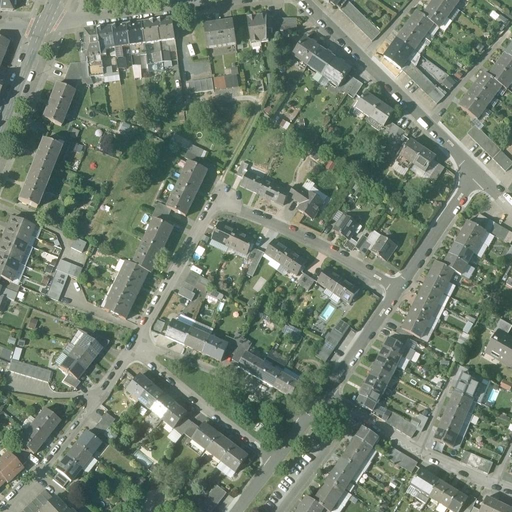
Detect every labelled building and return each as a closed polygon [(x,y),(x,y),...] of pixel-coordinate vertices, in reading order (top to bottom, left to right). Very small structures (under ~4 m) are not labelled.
[(0,0),(0,11),(12,12),(13,1),(17,1),(17,0),(0,0)] [(454,8),(442,0),(435,0),(430,7),(446,19),(454,8)] [(459,0),(442,0),(454,8),(459,0)] [(346,1),(338,9),(342,13),(350,5),(346,1)] [(350,5),(342,13),(346,18),(355,9),(350,5)] [(446,19),(430,7),(422,18),(433,25),(438,29),(446,19)] [(355,9),(346,18),(350,22),(359,13),(355,9)] [(359,13),(350,22),(355,26),(363,18),(359,13)] [(422,18),(417,13),(410,22),(426,34),(433,25),(422,18)] [(266,17),(257,19),(261,44),(268,43),(266,31),(266,30),(266,19),(266,18),(266,17)] [(363,18),(355,26),(359,30),(367,22),(363,18)] [(257,19),(247,20),(251,46),(261,44),(257,19)] [(172,21),(157,23),(160,44),(165,43),(175,41),(172,21)] [(232,21),(204,25),(207,50),(236,46),(232,21)] [(363,34),(372,26),(367,22),(359,30),(363,34)] [(426,34),(410,22),(404,31),(420,43),(426,34)] [(157,23),(142,25),(145,46),(154,45),(160,44),(157,23)] [(142,25),(127,27),(130,48),(139,47),(145,46),(142,25)] [(376,30),(372,26),(363,34),(367,39),(376,30)] [(127,27),(112,29),(115,50),(130,48),(127,27)] [(112,29),(97,31),(100,52),(115,50),(112,29)] [(376,30),(367,39),(372,43),(380,34),(376,30)] [(97,31),(88,33),(85,36),(87,60),(101,58),(100,52),(97,31)] [(420,43),(404,31),(397,40),(414,52),(420,43)] [(304,39),(292,57),(302,63),(303,61),(309,65),(320,50),(315,47),(316,46),(312,43),(311,44),(304,39)] [(0,40),(0,63),(8,43),(0,40)] [(414,52),(397,40),(391,49),(407,61),(414,52)] [(165,43),(160,44),(163,64),(171,63),(171,62),(169,48),(166,48),(165,43)] [(160,44),(154,45),(154,47),(155,47),(156,55),(153,55),(155,65),(163,64),(160,44)] [(124,59),(122,49),(115,50),(116,60),(124,59)] [(407,61),(391,49),(384,58),(400,70),(407,61)] [(326,54),(320,50),(309,65),(307,67),(317,74),(318,72),(324,76),(335,60),(331,57),(332,56),(327,53),(326,54)] [(511,60),(504,55),(496,66),(511,77),(511,60)] [(134,58),(131,58),(133,69),(141,67),(140,57),(134,58)] [(101,58),(87,60),(89,78),(103,76),(102,63),(101,58)] [(124,59),(116,60),(117,66),(118,70),(124,69),(126,69),(124,59)] [(345,65),(340,62),(339,63),(335,60),(324,76),(330,80),(329,82),(339,89),(351,71),(344,66),(345,65)] [(102,63),(103,76),(112,75),(111,67),(110,61),(102,63)] [(410,64),(402,72),(406,76),(415,68),(410,64)] [(80,66),(71,68),(63,88),(74,93),(79,79),(82,79),(80,66)] [(511,83),(511,77),(496,66),(488,78),(502,87),(506,91),(511,83)] [(142,79),(141,67),(133,69),(135,80),(142,79)] [(415,68),(406,76),(410,81),(419,72),(415,68)] [(419,72),(410,81),(415,85),(423,76),(419,72)] [(488,78),(483,74),(475,85),(493,99),(502,87),(488,78)] [(423,76),(415,85),(419,89),(428,80),(423,76)] [(449,77),(443,84),(450,90),(456,83),(449,77)] [(343,93),(348,96),(358,82),(352,79),(343,93)] [(212,80),(188,84),(190,95),(213,91),(212,80)] [(428,80),(419,89),(423,93),(432,85),(428,80)] [(358,82),(348,96),(353,100),(363,86),(358,82)] [(63,88),(55,85),(42,120),(60,127),(74,93),(63,88)] [(432,85),(423,93),(428,97),(436,89),(432,85)] [(493,99),(475,85),(467,96),(485,110),(493,99)] [(436,89),(428,97),(432,102),(440,93),(436,89)] [(440,93),(432,102),(436,106),(445,97),(440,93)] [(380,104),(365,94),(355,109),(370,119),(380,104)] [(485,110),(467,96),(459,108),(474,119),(477,121),(485,110)] [(380,104),(370,119),(384,128),(394,114),(380,104)] [(477,121),(474,119),(471,123),(475,127),(479,131),(480,132),(484,128),(477,121)] [(394,126),(384,140),(390,144),(399,130),(394,126)] [(475,127),(467,135),(471,139),(479,131),(475,127)] [(399,130),(390,144),(396,148),(405,134),(399,130)] [(479,131),(471,139),(475,144),(484,135),(480,132),(479,131)] [(484,135),(475,144),(479,148),(488,139),(484,135)] [(488,139),(479,148),(484,152),(492,144),(488,139)] [(60,148),(42,141),(39,147),(40,147),(32,166),(29,171),(48,179),(51,171),(49,170),(55,155),(57,156),(60,148)] [(423,150),(410,142),(395,163),(408,172),(413,165),(423,150)] [(492,144),(484,152),(488,156),(496,148),(492,144)] [(386,152),(394,156),(396,150),(388,147),(386,152)] [(496,148),(488,156),(492,161),(500,152),(501,152),(496,148)] [(436,159),(423,150),(413,165),(425,174),(436,159)] [(500,152),(492,161),(496,165),(505,156),(500,152)] [(199,159),(187,153),(185,159),(196,165),(199,159)] [(505,156),(496,165),(501,169),(509,161),(505,156)] [(511,163),(509,161),(501,169),(505,173),(511,166),(511,163)] [(207,172),(188,163),(166,209),(170,211),(185,218),(207,172)] [(445,170),(439,166),(430,179),(436,184),(445,170)] [(48,179),(29,171),(27,177),(28,177),(20,196),(17,202),(36,209),(39,201),(37,200),(43,186),(45,187),(48,179)] [(265,182),(254,177),(253,179),(246,175),(241,187),(259,195),(264,183),(265,182)] [(272,186),(271,187),(264,183),(259,195),(277,204),(283,191),(272,186)] [(300,190),(295,187),(288,196),(293,200),(300,190)] [(300,190),(293,200),(301,205),(308,195),(300,190)] [(321,201),(309,193),(301,205),(297,211),(311,221),(319,210),(316,208),(321,201)] [(166,209),(158,205),(156,211),(167,217),(170,211),(166,209)] [(167,217),(156,211),(151,220),(154,221),(154,220),(163,225),(167,217)] [(484,218),(479,215),(473,225),(478,228),(484,218)] [(344,216),(333,232),(348,241),(354,232),(352,231),(357,224),(344,216)] [(484,218),(478,228),(483,231),(489,221),(484,218)] [(33,228),(11,219),(7,228),(29,237),(33,228)] [(163,225),(154,220),(154,221),(132,266),(148,274),(151,275),(173,229),(163,225)] [(489,221),(483,231),(488,234),(494,224),(489,221)] [(461,234),(479,244),(487,248),(494,237),(488,234),(483,231),(478,228),(473,225),(468,222),(461,234)] [(236,233),(223,227),(224,226),(219,224),(211,240),(222,245),(223,242),(230,246),(236,233)] [(500,227),(494,224),(488,234),(494,237),(500,227)] [(500,227),(494,237),(499,240),(505,230),(500,227)] [(29,237),(7,228),(3,238),(26,247),(29,237)] [(505,230),(499,240),(504,243),(510,233),(505,230)] [(394,246),(373,232),(366,243),(372,246),(368,251),(385,263),(392,254),(390,253),(394,246)] [(249,239),(236,233),(230,246),(237,249),(235,251),(247,257),(254,240),(249,238),(249,239)] [(479,244),(461,234),(455,244),(473,255),(479,244)] [(26,247),(3,238),(0,245),(0,247),(22,256),(26,247)] [(75,239),(70,249),(76,252),(80,242),(75,239)] [(361,239),(354,249),(359,252),(366,243),(361,239)] [(279,243),(274,241),(264,255),(274,262),(276,259),(282,264),(290,252),(278,244),(279,243)] [(80,242),(76,252),(81,254),(86,244),(80,242)] [(366,243),(359,252),(365,256),(368,251),(372,246),(366,243)] [(473,255),(455,244),(449,255),(467,265),(473,255)] [(22,256),(0,247),(0,257),(18,265),(22,256)] [(258,251),(253,249),(247,260),(253,262),(258,251)] [(263,254),(258,251),(253,262),(247,275),(252,277),(263,254)] [(301,260),(290,252),(282,264),(288,268),(287,270),(296,277),(306,262),(302,259),(301,260)] [(467,265),(449,255),(443,266),(453,272),(460,276),(467,265)] [(18,265),(0,257),(0,268),(14,275),(18,265)] [(65,263),(59,261),(55,271),(56,272),(61,274),(65,263)] [(65,263),(61,274),(66,276),(71,266),(65,263)] [(443,266),(436,263),(430,275),(448,284),(453,272),(443,266)] [(132,266),(129,265),(126,271),(123,270),(121,275),(142,286),(148,274),(132,266)] [(71,266),(66,276),(68,276),(72,278),(76,268),(71,266)] [(14,275),(0,268),(0,279),(11,284),(14,275)] [(76,268),(72,278),(78,280),(82,270),(76,268)] [(326,268),(316,283),(326,290),(328,287),(334,292),(342,280),(331,272),(326,268)] [(61,274),(56,272),(53,278),(65,283),(68,276),(66,276),(61,274)] [(188,278),(198,283),(201,278),(191,272),(188,278)] [(303,274),(297,284),(302,288),(309,278),(303,274)] [(142,286),(121,275),(118,281),(121,282),(118,288),(137,297),(142,286)] [(448,284),(430,275),(424,286),(442,295),(448,284)] [(65,283),(53,278),(50,285),(63,290),(65,283)] [(185,283),(195,289),(198,284),(198,283),(188,278),(185,283)] [(212,284),(201,278),(198,283),(198,284),(209,290),(212,284)] [(309,278),(302,288),(308,292),(314,282),(309,278)] [(354,288),(342,280),(334,292),(341,296),(339,299),(349,305),(359,290),(354,287),(354,288)] [(195,289),(185,283),(182,289),(192,294),(195,289)] [(63,290),(50,285),(48,291),(60,296),(63,290)] [(442,295),(424,286),(419,297),(437,306),(442,295)] [(137,297),(118,288),(114,295),(112,294),(109,299),(131,309),(137,297)] [(0,296),(7,299),(7,300),(13,302),(16,296),(0,289),(0,296)] [(211,290),(209,297),(221,300),(222,297),(216,295),(217,292),(211,290)] [(60,296),(48,291),(45,298),(57,302),(60,296)] [(437,306),(419,297),(413,308),(431,317),(437,306)] [(131,309),(109,299),(107,304),(109,305),(106,312),(125,321),(131,309)] [(431,317),(413,308),(407,319),(425,328),(431,317)] [(425,328),(407,319),(402,330),(402,331),(413,336),(420,340),(425,328)] [(350,327),(340,320),(335,327),(345,334),(350,327)] [(511,327),(499,320),(493,332),(500,336),(501,335),(506,337),(511,327)] [(191,330),(173,322),(165,339),(184,347),(191,330)] [(345,334),(335,327),(332,332),(342,338),(345,334)] [(413,336),(402,331),(402,330),(398,328),(395,334),(410,342),(413,336)] [(209,338),(191,330),(184,347),(202,355),(209,338)] [(85,337),(86,335),(79,331),(70,345),(76,349),(85,337)] [(342,338),(332,332),(329,337),(338,343),(342,338)] [(395,334),(391,332),(388,339),(406,349),(410,342),(395,334)] [(511,340),(506,337),(501,335),(500,336),(497,343),(493,341),(487,351),(500,358),(498,361),(510,367),(511,364),(511,340)] [(93,344),(85,337),(76,349),(92,362),(100,351),(101,350),(93,344)] [(338,343),(329,337),(325,342),(335,348),(338,343)] [(109,343),(98,338),(93,344),(101,350),(100,351),(102,352),(109,343)] [(228,347),(209,338),(202,355),(221,363),(228,347)] [(251,345),(241,339),(234,355),(232,361),(239,365),(246,354),(251,345)] [(406,349),(388,339),(383,349),(399,357),(400,357),(409,362),(414,353),(406,349)] [(335,348),(325,342),(322,347),(332,353),(335,348)] [(332,353),(322,347),(318,352),(328,358),(332,353)] [(19,361),(21,349),(15,348),(13,359),(19,361)] [(92,362),(76,349),(68,359),(84,372),(92,362)] [(399,357),(383,349),(378,358),(395,367),(399,357)] [(328,358),(318,352),(315,357),(325,364),(328,358)] [(246,354),(239,365),(237,369),(255,379),(264,364),(246,354)] [(395,367),(378,358),(373,368),(390,376),(395,367)] [(84,372),(68,359),(60,369),(68,375),(76,382),(76,381),(84,372)] [(17,363),(11,361),(8,372),(13,374),(17,363)] [(22,364),(17,363),(13,374),(19,376),(22,364)] [(22,364),(19,376),(25,377),(28,366),(22,364)] [(281,374),(264,364),(255,379),(273,389),(281,374)] [(28,366),(25,377),(30,379),(34,368),(28,366)] [(39,369),(34,368),(30,379),(36,381),(39,369)] [(390,376),(373,368),(369,377),(385,386),(390,376)] [(45,371),(39,369),(36,381),(42,382),(45,371)] [(51,373),(45,371),(42,382),(47,384),(51,373)] [(299,384),(281,374),(273,389),(290,399),(299,384)] [(76,382),(68,375),(63,383),(75,390),(80,384),(76,381),(76,382)] [(454,395),(470,402),(480,406),(488,388),(462,376),(454,395)] [(139,377),(126,392),(132,396),(133,394),(140,400),(151,387),(139,377)] [(385,386),(369,377),(364,387),(380,395),(385,386)] [(140,400),(139,402),(143,406),(145,404),(152,409),(163,396),(151,387),(140,400)] [(380,395),(364,387),(359,397),(360,397),(375,405),(380,395)] [(470,402),(454,395),(449,406),(465,413),(470,402)] [(175,406),(163,396),(152,409),(150,412),(155,415),(157,413),(164,419),(175,406)] [(375,405),(360,397),(356,405),(372,413),(376,405),(375,405)] [(186,416),(175,406),(164,419),(162,421),(167,425),(168,423),(175,429),(184,418),(186,416)] [(465,413),(449,406),(444,418),(460,425),(465,413)] [(46,411),(41,418),(39,417),(35,421),(37,423),(50,433),(59,422),(46,411)] [(115,422),(106,414),(101,420),(111,427),(115,422)] [(390,427),(396,417),(391,414),(385,424),(390,427)] [(395,430),(401,420),(396,417),(390,427),(395,430)] [(175,429),(174,431),(182,437),(184,435),(192,424),(184,418),(175,429)] [(460,425),(444,418),(438,429),(455,436),(460,425)] [(111,427),(101,420),(98,424),(107,432),(111,427)] [(400,433),(406,423),(401,420),(395,430),(400,433)] [(50,433),(37,423),(32,429),(30,428),(27,432),(28,434),(42,444),(50,433)] [(405,436),(412,426),(406,423),(400,433),(405,436)] [(107,432),(98,424),(94,429),(103,437),(107,432)] [(200,430),(192,424),(184,435),(192,441),(193,439),(200,430)] [(219,436),(204,425),(200,430),(193,439),(199,444),(198,446),(206,452),(208,450),(219,436)] [(410,439),(417,429),(412,426),(405,436),(410,439)] [(103,437),(94,429),(89,436),(100,445),(106,439),(103,437)] [(380,440),(362,429),(356,439),(372,450),(375,446),(376,446),(380,440)] [(455,436),(438,429),(433,441),(450,448),(455,436)] [(89,436),(85,433),(75,446),(88,456),(93,449),(96,451),(100,445),(89,436)] [(42,444),(28,434),(23,440),(21,439),(18,443),(30,453),(33,455),(42,444)] [(233,447),(219,436),(208,450),(214,454),(212,456),(221,463),(233,447)] [(372,450),(356,439),(348,450),(371,464),(378,453),(372,450)] [(30,453),(18,443),(13,450),(25,460),(30,453)] [(7,454),(21,468),(28,462),(25,460),(13,450),(7,445),(3,449),(7,454)] [(88,456),(75,446),(65,458),(78,468),(84,461),(86,463),(90,458),(88,456)] [(248,458),(233,447),(221,463),(229,469),(231,467),(237,472),(248,458)] [(389,461),(395,451),(390,448),(384,458),(389,461)] [(371,464),(348,450),(341,460),(363,474),(365,475),(372,465),(371,464)] [(394,464),(400,454),(395,451),(389,461),(394,464)] [(466,466),(470,455),(465,453),(460,464),(466,466)] [(21,468),(7,454),(0,460),(0,461),(15,478),(23,470),(21,468)] [(399,467),(406,457),(400,454),(394,464),(399,467)] [(471,469),(476,457),(470,455),(466,466),(471,469)] [(404,470),(411,460),(406,457),(399,467),(404,470)] [(477,471),(481,460),(476,457),(471,469),(477,471)] [(78,468),(65,458),(55,471),(58,473),(68,481),(74,474),(76,476),(80,470),(78,468)] [(363,474),(341,460),(335,471),(349,480),(356,485),(363,474)] [(417,464),(411,460),(404,470),(411,475),(417,464)] [(482,473),(487,462),(481,460),(477,471),(482,473)] [(15,478),(0,461),(0,477),(5,483),(7,485),(15,478)] [(488,476),(492,465),(487,462),(482,473),(488,476)] [(430,476),(421,470),(410,487),(407,493),(416,500),(430,476)] [(349,480),(335,471),(328,481),(342,491),(349,480)] [(68,481),(58,473),(52,481),(62,489),(68,482),(68,481)] [(430,476),(416,500),(425,505),(429,499),(440,482),(430,476)] [(342,491),(328,481),(313,503),(324,510),(327,511),(331,511),(345,492),(342,491)] [(449,488),(440,482),(429,499),(438,505),(449,488)] [(226,494),(217,487),(213,492),(222,499),(226,494)] [(458,494),(449,488),(438,505),(448,511),(458,494)] [(52,499),(44,491),(40,495),(48,503),(52,499)] [(222,499),(213,492),(210,497),(219,504),(222,499)] [(468,500),(458,494),(448,511),(449,511),(460,511),(468,500)] [(48,503),(40,495),(35,499),(43,508),(48,503)] [(39,511),(38,511),(54,511),(62,505),(54,497),(52,499),(48,503),(43,508),(39,511)] [(219,504),(210,497),(206,501),(215,509),(219,504)] [(468,500),(460,511),(470,511),(473,509),(476,501),(470,497),(468,500)] [(307,498),(297,511),(322,511),(324,510),(313,503),(307,498)] [(43,508),(35,499),(31,504),(39,511),(43,508)] [(494,511),(498,504),(487,499),(480,511),(494,511)] [(212,511),(215,509),(206,501),(202,506),(209,511),(212,511)]
